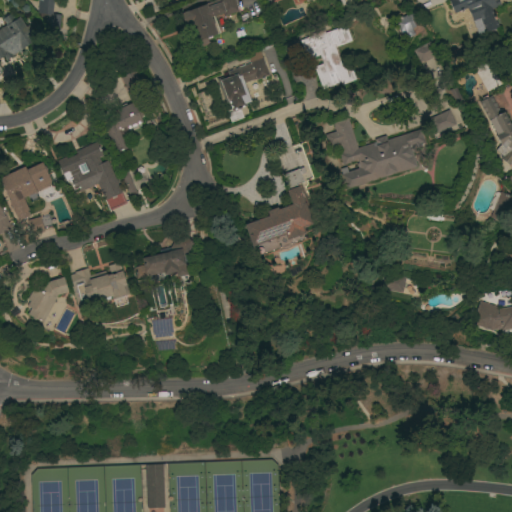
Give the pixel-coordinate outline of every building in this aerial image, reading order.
[(52,0),(52,14),(60,15),(59,29),(43,28),(45,14),(37,13),(38,0),(52,0)] [(235,0),(238,7),(213,16),(219,33),(206,38),(209,44),(198,48),(189,24),(185,25),(180,13),(215,0),(235,0)] [(493,0),(496,7),(490,9),(498,27),(476,36),(470,22),(473,21),(468,9),(463,11),(462,10),(457,12),(454,5),(458,4),(456,1),(458,0),(493,0)] [(395,20),(412,11),(418,24),(411,28),(414,34),(404,38),(395,20)] [(26,27),(29,25),(43,45),(33,52),(29,45),(13,55),(14,56),(6,61),(4,58),(0,60),(0,29),(7,25),(2,19),(11,13),(15,19),(19,17),(26,27)] [(341,64),(349,61),(356,80),(341,85),(340,83),(322,90),(314,67),(323,64),(320,55),(307,60),(299,39),(323,30),(325,33),(346,25),(351,41),(335,47),(341,64)] [(422,61),(420,62),(413,50),(431,41),(438,54),(423,63),(422,61)] [(239,67),(238,66),(244,65),(250,63),(249,62),(250,62),(248,56),(259,51),(262,58),(269,75),(256,80),(256,79),(244,83),(252,104),(239,109),(243,118),(230,123),(226,111),(231,109),(228,102),(225,103),(216,80),(223,77),(224,79),(229,77),(227,72),(239,67)] [(105,128),(113,125),(108,114),(133,103),(131,98),(128,93),(127,93),(124,87),(126,86),(125,84),(124,85),(120,78),(122,77),(121,77),(135,71),(153,112),(140,118),(142,123),(140,124),(140,125),(138,126),(138,125),(137,125),(138,129),(133,131),(131,127),(130,128),(130,129),(129,130),(128,129),(127,130),(129,134),(123,137),(128,148),(116,153),(105,128)] [(479,102),(482,100),(481,98),(486,95),(487,98),(491,96),(499,111),(502,109),(510,125),(511,125),(511,127),(511,163),(511,164),(510,164),(508,166),(500,158),(501,156),(495,151),(500,145),(495,135),(500,133),(496,127),(498,126),(493,118),(488,121),(479,102)] [(442,130),(443,133),(434,137),(427,119),(448,110),(455,125),(442,130)] [(375,143),(374,139),(385,136),(386,140),(420,130),(424,143),(416,145),(417,151),(411,153),(416,168),(345,190),(340,174),(341,174),(340,169),(346,167),(348,172),(358,169),(357,164),(358,164),(357,160),(349,162),(350,163),(343,165),(339,154),(342,153),(339,143),(328,146),(325,135),(335,132),(332,121),(348,117),(357,148),(375,143)] [(73,195),(57,161),(65,157),(66,159),(76,154),(75,151),(97,141),(106,161),(107,161),(126,203),(109,211),(97,184),(73,195)] [(36,191),(36,192),(23,198),(29,210),(26,211),(28,216),(19,220),(0,180),(0,177),(24,167),(26,170),(42,162),(52,184),(36,191)] [(252,247),(244,225),(268,216),(266,211),(277,207),(278,210),(291,205),(286,191),(287,190),(282,175),(303,167),(305,173),(301,175),(303,182),(299,184),(314,224),(303,228),(305,233),(287,240),(285,235),(252,247)] [(132,184),(138,196),(131,200),(120,175),(127,171),(132,184)] [(500,192),(511,196),(511,198),(511,200),(511,203),(503,223),(489,217),(500,192)] [(0,207),(3,214),(2,215),(6,222),(8,221),(8,222),(12,220),(16,228),(0,235),(0,207)] [(30,235),(26,221),(40,217),(44,231),(30,235)] [(160,254),(159,250),(170,248),(178,234),(192,242),(191,243),(193,244),(184,260),(185,265),(188,264),(190,275),(177,277),(176,272),(164,275),(164,273),(136,279),(134,267),(143,265),(142,259),(160,254)] [(105,271),(106,277),(110,275),(107,266),(119,263),(129,294),(126,295),(124,296),(127,303),(116,307),(112,296),(99,300),(98,296),(91,298),(92,301),(77,305),(71,286),(72,286),(69,275),(74,273),(87,268),(89,276),(105,271)] [(404,277),(401,292),(382,288),(384,273),(404,277)] [(63,277),(68,292),(56,295),(43,323),(27,315),(31,308),(27,306),(29,301),(27,300),(32,290),(35,291),(38,285),(43,288),(46,282),(63,277)] [(471,324),(479,301),(500,308),(511,305),(511,328),(500,331),(500,329),(490,331),(471,324)] [(145,465),(162,464),(164,508),(146,508),(145,465)]
